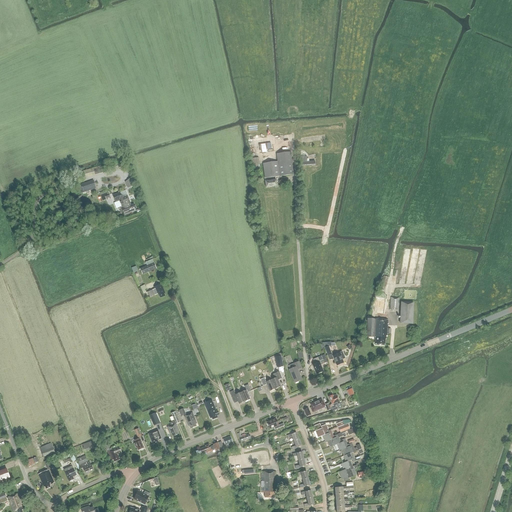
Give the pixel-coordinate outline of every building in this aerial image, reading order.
[(290,152),(276,154),(277,161),(277,162),(263,164),(265,181),(266,188),(277,186),(276,177),(293,174),(290,152)] [(252,173),(261,172),(258,158),(250,159),(252,173)] [(96,188),(93,180),(81,184),(84,192),(96,188)] [(119,201),(122,207),(118,208),(120,213),(123,212),(124,216),(129,214),(129,213),(134,211),(134,210),(136,209),(134,204),(131,206),(127,196),(123,198),(121,192),(113,195),(116,202),(119,201)] [(156,269),(154,263),(140,269),(142,275),(156,269)] [(379,291),(384,292),(389,278),(384,276),(379,291)] [(164,294),(165,293),(161,284),(154,287),(155,289),(148,292),(150,297),(159,294),(160,298),(165,296),(164,294)] [(390,310),(399,310),(399,298),(391,297),(390,310)] [(414,324),(415,302),(401,302),(401,323),(414,324)] [(391,334),(391,329),(388,329),(388,320),(368,319),(367,337),(374,337),(375,337),(376,337),(375,344),(385,345),(385,339),(386,339),(386,336),(387,336),(387,334),(391,334)] [(328,356),(332,354),(329,346),(331,346),(331,342),(322,343),(324,348),(328,356)] [(342,352),(332,356),(337,366),(344,363),(342,359),(345,358),(342,352)] [(323,371),(321,365),(324,363),(327,361),(325,355),(313,360),(315,364),(312,365),(316,374),(323,371)] [(298,370),(302,368),(299,361),(289,366),(290,369),(289,370),(295,383),(302,380),(298,370)] [(275,374),(277,378),(272,380),(275,389),(281,387),(278,380),(282,378),(279,372),(275,374)] [(270,391),(275,389),(272,380),(266,382),(264,378),(261,380),(263,386),(267,384),(270,391)] [(248,393),(251,391),(249,385),(245,386),(246,390),(241,393),(245,402),(250,399),(248,393)] [(239,404),(245,402),(241,393),(236,395),(234,391),(230,392),(233,399),(236,397),(239,404)] [(329,397),(332,404),(331,405),(333,411),(339,409),(341,408),(342,407),(340,403),(339,402),(337,403),(336,402),(339,401),(338,400),(339,400),(338,399),(337,396),(333,397),(333,396),(329,397)] [(212,400),(204,403),(210,418),(212,418),(212,419),(217,418),(216,416),(219,415),(218,411),(216,412),(212,400)] [(312,412),(318,410),(326,407),(327,411),(331,410),(328,404),(325,405),(324,402),(323,402),(322,400),(311,405),(312,407),(311,408),(312,412)] [(179,422),(176,415),(175,412),(171,414),(175,421),(170,423),(171,426),(167,427),(170,434),(171,433),(173,436),(178,434),(177,432),(179,431),(176,424),(179,422)] [(160,423),(156,413),(150,416),(154,426),(160,423)] [(197,423),(194,417),(192,413),(184,416),(188,426),(189,426),(191,428),(196,426),(195,424),(197,423)] [(283,423),(279,425),(276,419),(267,422),(270,429),(274,427),(275,430),(284,426),(283,423)] [(350,429),(348,424),(338,428),(340,433),(350,429)] [(326,425),(324,425),(322,426),(322,428),(316,431),(319,437),(323,435),(327,434),(329,433),(329,431),(326,425)] [(333,436),(331,430),(329,431),(329,433),(327,434),(323,435),(326,442),(330,440),(334,438),(336,437),(336,435),(333,436)] [(160,434),(158,431),(155,432),(148,434),(152,442),(153,442),(154,444),(158,442),(157,440),(161,439),(160,434)] [(294,432),(284,436),(286,441),(296,437),(294,432)] [(343,440),(341,441),(339,437),(343,436),(342,433),(336,435),(336,437),(334,438),(330,440),(333,446),(337,444),(341,443),(343,442),(343,440)] [(225,445),(228,444),(228,446),(233,444),(230,437),(223,440),(225,445)] [(296,437),(286,441),(288,446),(298,442),(296,437)] [(138,451),(144,448),(142,442),(141,442),(141,441),(140,441),(139,438),(134,440),(136,443),(134,444),(136,448),(137,448),(138,451)] [(349,444),(348,445),(345,439),(343,440),(343,442),(341,443),(337,444),(340,451),(344,449),(348,447),(350,446),(349,444)] [(94,440),(83,444),(85,451),(97,446),(94,440)] [(298,442),(288,446),(290,451),(299,447),(298,442)] [(51,443),(40,447),(44,457),(55,452),(51,443)] [(212,452),(211,450),(215,449),(216,451),(220,449),(218,443),(213,444),(214,445),(210,447),(209,444),(205,446),(206,447),(200,449),(202,454),(206,452),(207,454),(212,452)] [(357,448),(354,449),(352,443),(349,444),(350,446),(348,447),(344,449),(347,455),(353,453),(358,451),(357,448)] [(114,462),(119,460),(118,455),(122,453),(119,447),(112,450),(112,448),(110,449),(108,444),(104,446),(106,450),(107,450),(111,461),(113,460),(114,462)] [(299,447),(290,451),(291,456),(301,452),(299,447)] [(301,452),(291,456),(293,461),(303,457),(301,452)] [(355,458),(353,453),(347,455),(344,456),(346,462),(350,461),(352,460),(353,462),(360,459),(359,457),(355,458)] [(85,474),(86,474),(87,475),(89,473),(94,471),(91,464),(90,465),(90,462),(88,463),(87,462),(86,456),(77,460),(81,469),(83,468),(85,474)] [(303,457),(293,461),(295,467),(305,463),(303,457)] [(351,470),(353,469),(358,467),(357,465),(353,467),(350,461),(346,462),(341,464),(344,470),(348,469),(350,468),(351,470)] [(72,477),(76,475),(72,466),(64,470),(69,481),(73,479),(72,477)] [(348,478),(351,477),(353,476),(351,470),(350,468),(348,469),(344,470),(339,472),(342,478),(348,476),(348,478)] [(6,478),(9,477),(6,470),(0,471),(0,480),(2,480),(3,481),(7,480),(6,478)] [(49,470),(38,475),(44,487),(45,487),(46,489),(51,487),(50,485),(53,483),(54,483),(49,470)] [(276,493),(276,472),(263,472),(263,473),(261,473),(261,481),(264,481),(264,488),(261,488),(261,493),(265,493),(265,498),(274,498),(274,493),(276,493)] [(343,489),(347,489),(347,486),(346,486),(343,487),(343,488),(335,488),(336,495),(343,494),(343,493),(343,489)] [(145,491),(144,494),(138,491),(134,499),(138,501),(138,502),(145,506),(149,497),(150,494),(145,491)] [(344,500),(344,499),(343,496),(348,495),(348,493),(343,493),(343,494),(336,495),(336,501),(344,500)] [(22,511),(22,510),(23,510),(21,504),(18,494),(8,497),(13,511),(17,511),(22,511)] [(344,507),(344,506),(344,502),(348,501),(348,499),(344,499),(344,500),(336,501),(336,507),(344,507)]
